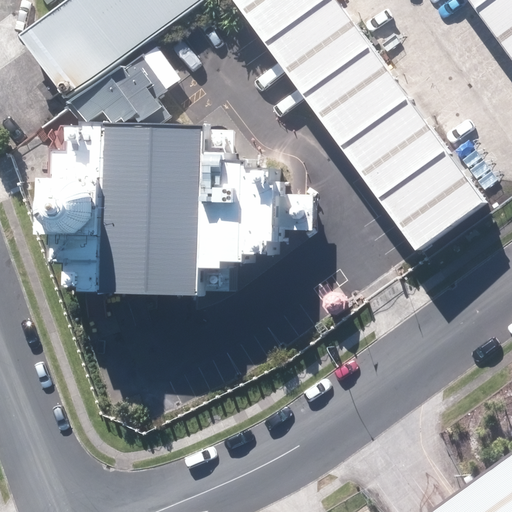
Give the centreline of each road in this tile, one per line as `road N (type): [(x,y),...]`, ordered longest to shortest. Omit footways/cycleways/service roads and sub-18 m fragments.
road 1 (residential): [(511,292),(316,442),(149,511)]
road 2 (residential): [(0,319),(70,511)]
